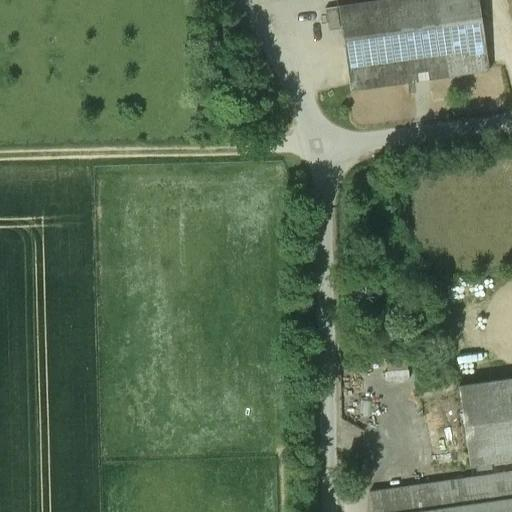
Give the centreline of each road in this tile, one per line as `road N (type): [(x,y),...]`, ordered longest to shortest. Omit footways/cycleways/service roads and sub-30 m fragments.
road 1 (track): [(331,146),(335,511)]
road 2 (track): [(331,146),(0,153)]
road 3 (track): [(511,120),(331,146)]
